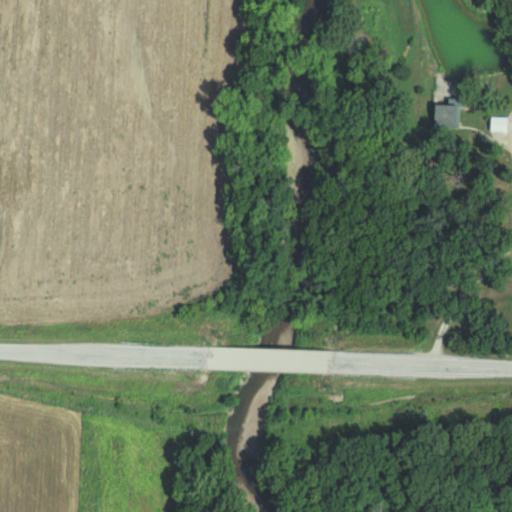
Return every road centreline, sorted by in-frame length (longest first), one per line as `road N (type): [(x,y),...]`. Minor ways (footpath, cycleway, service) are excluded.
road 1 (secondary): [(201,358),(0,350)]
road 2 (secondary): [(511,370),(326,362)]
road 3 (secondary): [(326,362),(201,358)]
